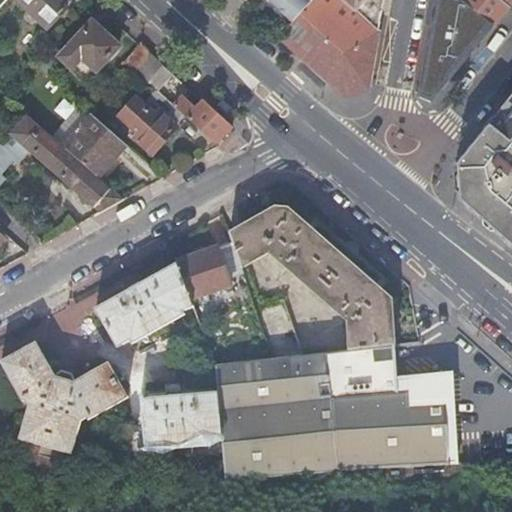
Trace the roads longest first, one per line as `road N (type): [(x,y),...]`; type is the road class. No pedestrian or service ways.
road 1 (residential): [(309,134),(60,270)]
road 2 (secondary): [(161,0),(309,134)]
